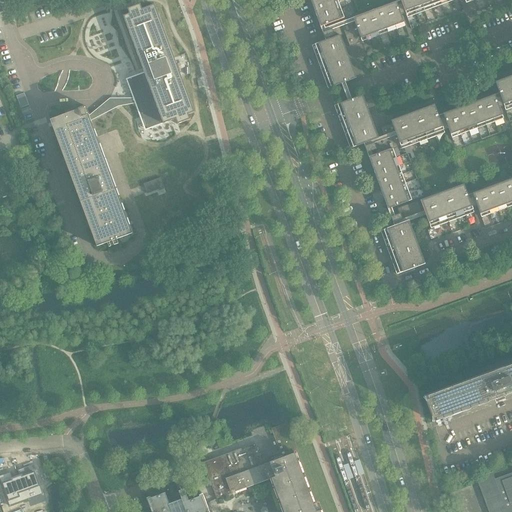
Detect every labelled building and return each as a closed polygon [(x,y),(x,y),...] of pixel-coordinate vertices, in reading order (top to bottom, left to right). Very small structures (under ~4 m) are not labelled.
[(310,0),(321,27),(344,18),(337,0),(310,0)] [(405,19),(408,18),(401,0),(399,1),(396,2),(403,20),(405,19)] [(401,0),(408,18),(455,0),(401,0)] [(350,46),(362,42),(405,26),(403,20),(396,2),(353,18),(354,21),(342,26),(350,46)] [(129,14),(124,17),(144,73),(126,79),(133,99),(135,104),(140,118),(146,116),(151,129),(163,124),(176,120),(178,125),(190,120),(188,115),(194,113),(154,5),(142,10),(140,5),(127,9),(129,14)] [(312,46),(328,89),(356,79),(340,36),(342,35),(338,24),(330,27),(332,30),(323,33),(326,41),(312,46)] [(511,76),(495,82),(506,111),(511,108),(511,76)] [(362,95),(334,106),(350,149),(378,139),(362,95)] [(452,138),(504,118),(495,95),(443,114),(449,131),(452,138)] [(61,117),(51,120),(51,123),(53,126),(78,196),(79,198),(97,247),(113,241),(117,239),(132,234),(118,196),(97,138),(91,123),(92,123),(91,121),(113,106),(115,104),(122,104),(135,104),(133,99),(110,99),(105,104),(89,116),(89,115),(86,107),(78,109),(79,110),(72,112),(73,113),(67,115),(66,115),(61,117)] [(396,206),(412,200),(408,191),(405,183),(402,174),(399,166),(396,158),(393,149),(400,146),(401,149),(445,133),(438,116),(434,105),(391,121),(392,124),(381,128),(385,139),(365,147),(367,153),(372,151),(373,156),(372,156),(391,208),(396,206)] [(449,131),(443,114),(441,115),(438,116),(445,133),(447,132),(449,131)] [(164,187),(161,177),(143,184),(144,185),(147,193),(147,194),(164,187)] [(511,206),(511,178),(472,193),(479,211),(481,217),(511,206)] [(421,200),(431,229),(474,213),(468,195),(464,184),(421,200)] [(479,211),(472,193),(470,194),(468,195),(474,213),(476,212),(479,211)] [(397,207),(398,209),(413,203),(412,201),(412,200),(396,206),(397,207)] [(391,217),(393,223),(422,213),(418,201),(413,203),(398,209),(400,214),(391,217)] [(397,274),(413,268),(425,264),(409,221),(381,231),(397,274)] [(511,393),(511,363),(487,372),(424,396),(434,422),(436,422),(511,393)] [(178,501),(173,502),(169,504),(166,495),(165,493),(149,499),(153,511),(320,511),(320,510),(316,511),(295,454),(298,452),(292,436),(287,423),(271,429),(280,453),(261,460),(255,444),(203,463),(206,469),(210,482),(217,499),(232,494),(231,491),(271,476),(284,511),(208,511),(202,496),(191,500),(189,501),(187,497),(184,489),(179,491),(182,499),(178,501)] [(511,462),(511,463),(511,472),(496,479),(493,472),(476,478),(476,479),(477,479),(489,511),(509,511),(511,511),(511,462)] [(11,472),(0,476),(0,480),(9,506),(43,494),(35,472),(22,477),(22,475),(13,479),(11,472)] [(185,474),(174,478),(178,490),(190,485),(185,474)]
